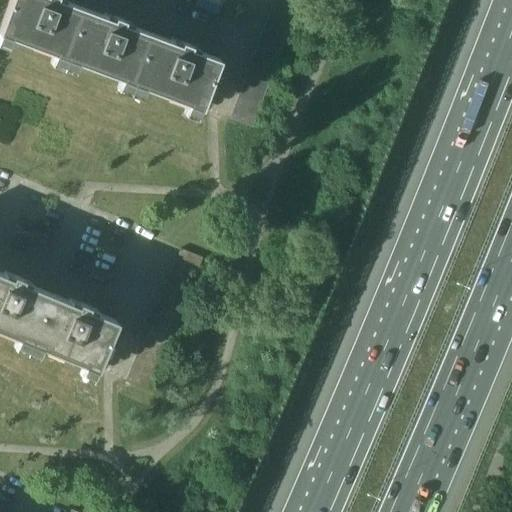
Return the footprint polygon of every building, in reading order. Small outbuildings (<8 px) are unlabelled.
[(8,0),(0,22),(0,32),(64,57),(83,8),(62,0),(8,0)] [(290,0),(274,0),(272,6),(295,15),(299,3),(290,0)] [(272,6),(268,17),(291,26),(295,15),(272,6)] [(83,8),(64,57),(132,82),(150,33),(121,22),(122,19),(113,15),(112,19),(83,8)] [(268,17),(264,28),(286,37),(291,26),(268,17)] [(264,28),(260,40),(282,48),(286,37),(264,28)] [(150,33),(132,82),(199,108),(218,58),(188,47),(189,44),(180,40),(179,44),(150,33)] [(260,40),(255,51),(278,59),(282,48),(260,40)] [(255,51),(251,62),(274,71),(278,59),(255,51)] [(251,62),(247,73),(269,82),(274,71),(251,62)] [(247,73),(243,85),(265,93),(269,82),(247,73)] [(243,85),(238,96),(261,104),(265,93),(243,85)] [(238,96),(234,107),(257,116),(261,104),(238,96)] [(253,126),(257,116),(234,107),(230,118),(253,126)] [(202,257),(180,248),(176,259),(198,268),(202,257)] [(198,268),(176,259),(171,270),(193,279),(198,268)] [(193,279),(171,270),(167,281),(189,290),(193,279)] [(0,272),(0,328),(29,340),(49,292),(21,281),(22,277),(13,273),(11,277),(0,272)] [(189,290),(167,281),(162,292),(184,301),(189,290)] [(49,292),(29,340),(96,367),(96,368),(116,320),(86,308),(88,305),(79,301),(77,304),(49,292)] [(184,301),(162,292),(158,303),(180,312),(184,301)] [(153,314),(175,323),(180,312),(158,303),(153,314)] [(149,325),(171,334),(175,323),(153,314),(149,325)] [(144,336),(166,345),(171,334),(149,325),(144,336)] [(140,347),(162,356),(166,345),(144,336),(140,347)] [(162,356),(140,347),(135,358),(157,367),(162,356)] [(157,367),(135,358),(130,369),(152,378),(157,367)] [(152,378),(130,369),(126,380),(148,389),(152,378)]
